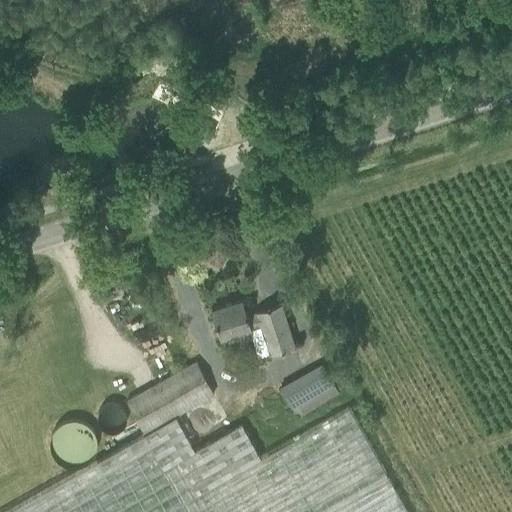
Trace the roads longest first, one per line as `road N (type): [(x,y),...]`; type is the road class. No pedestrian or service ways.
road 1 (tertiary): [(0,252),(511,87)]
road 2 (track): [(247,59),(226,151),(233,177)]
